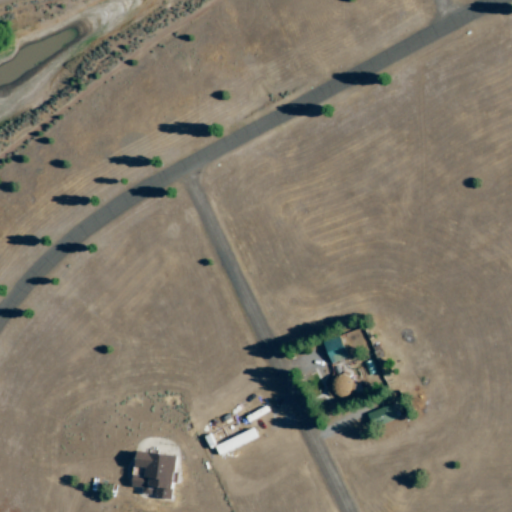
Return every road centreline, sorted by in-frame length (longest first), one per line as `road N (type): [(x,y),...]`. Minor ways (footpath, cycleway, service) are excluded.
road 1 (residential): [(0,324),(56,258),(118,212),(505,0)]
road 2 (residential): [(348,511),(191,171)]
